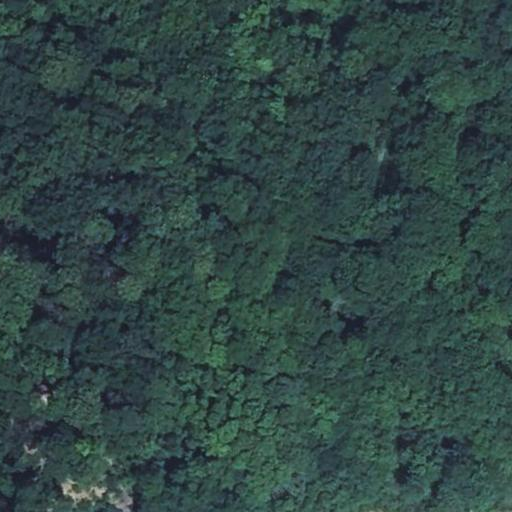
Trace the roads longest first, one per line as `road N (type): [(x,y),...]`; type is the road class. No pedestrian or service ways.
road 1 (track): [(0,131),(179,252),(89,264),(62,303),(48,345),(16,369),(0,369)]
road 2 (track): [(141,256),(135,401),(148,435),(182,474),(158,511)]
